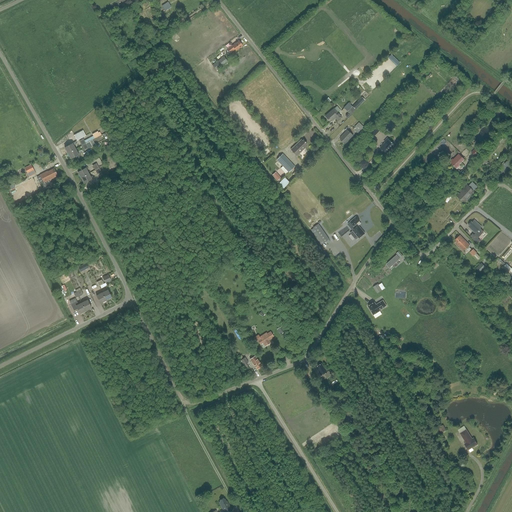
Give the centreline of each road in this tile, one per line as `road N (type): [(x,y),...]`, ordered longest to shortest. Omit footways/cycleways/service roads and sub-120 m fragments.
road 1 (unclassified): [(394,226),(216,0)]
road 2 (unclassified): [(130,301),(0,53)]
road 3 (unclassified): [(255,379),(308,353),(394,226)]
road 4 (residential): [(255,379),(336,511)]
road 5 (unclassified): [(394,226),(426,255),(498,182)]
road 6 (unclassified): [(130,301),(0,366)]
road 7 (unclassified): [(185,409),(130,301)]
